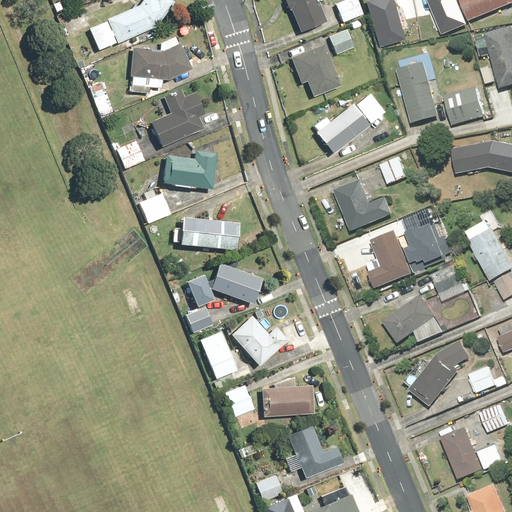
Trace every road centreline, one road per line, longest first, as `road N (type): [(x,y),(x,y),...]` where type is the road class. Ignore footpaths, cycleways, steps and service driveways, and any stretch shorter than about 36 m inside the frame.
road 1 (residential): [(218,0),(280,199),(411,511)]
road 2 (unknown): [(280,199),(454,130),(511,117)]
